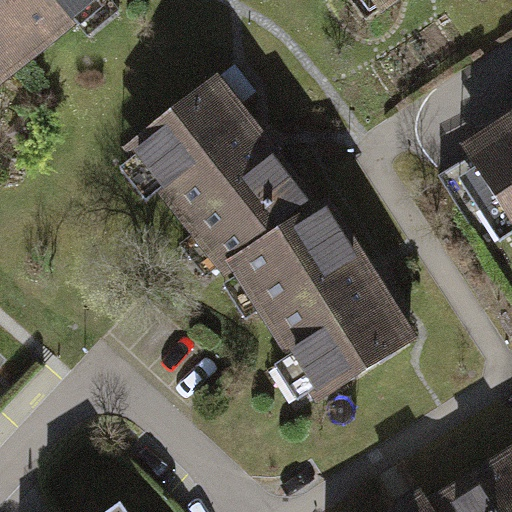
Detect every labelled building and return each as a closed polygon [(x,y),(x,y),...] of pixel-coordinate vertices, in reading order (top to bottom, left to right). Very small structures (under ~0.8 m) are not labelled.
[(0,0),(0,109),(121,0),(0,0)] [(415,0),(356,0),(379,28),(415,0)] [(130,159),(225,271),(335,207),(223,81),(130,159)] [(511,112),(451,152),(511,244),(511,112)] [(417,347),(335,207),(225,271),(321,396),(417,347)] [(0,389),(12,376),(0,366),(0,389)] [(511,511),(511,459),(505,448),(403,511),(511,511)] [(131,511),(123,499),(103,511),(131,511)]
